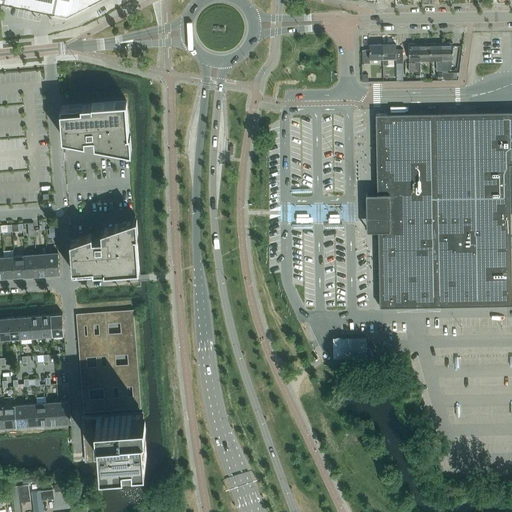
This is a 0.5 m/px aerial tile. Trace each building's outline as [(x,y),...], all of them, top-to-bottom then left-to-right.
[(0,0),(0,1),(6,3),(40,10),(51,13),(53,13),(53,14),(54,14),(56,12),(66,14),(87,4),(90,4),(96,0),(0,0)] [(16,23),(4,23),(4,35),(16,35),(16,23)] [(442,70),(452,70),(452,59),(453,58),(452,42),(446,42),(446,45),(441,45),(442,70)] [(396,48),(396,43),(383,44),(383,57),(383,65),(388,65),(388,57),(396,57),(396,63),(403,63),(403,48),(396,48)] [(409,43),(409,56),(409,59),(415,59),(415,63),(416,71),(420,71),(421,71),(420,46),(415,46),(415,43),(409,43)] [(426,77),(425,63),(425,59),(431,59),(431,43),(425,43),(425,46),(420,46),(421,71),(421,79),(425,79),(425,77),(426,77)] [(436,70),(442,70),(441,45),(436,46),(436,43),(431,43),(431,59),(436,59),(436,70)] [(370,58),(383,57),(383,44),(370,44),(370,49),(362,50),(362,63),(370,63),(370,58)] [(92,103),(60,106),(63,137),(63,138),(86,142),(85,136),(94,136),(95,144),(129,150),(131,150),(132,150),(130,132),(129,132),(127,100),(92,102),(92,103)] [(362,205),(363,206),(363,207),(363,208),(364,208),(364,209),(365,210),(366,210),(367,210),(367,211),(368,211),(368,216),(378,216),(378,230),(379,306),(511,303),(511,289),(510,213),(511,212),(511,110),(402,113),(376,113),(377,193),(377,194),(368,194),(368,199),(367,199),(367,200),(366,200),(365,200),(364,201),(364,202),(363,202),(363,203),(363,204),(362,205)] [(92,232),(71,240),(70,240),(71,240),(73,272),(105,269),(105,270),(139,268),(137,235),(138,235),(137,217),(134,218),(102,229),(102,237),(93,237),(92,232)] [(58,252),(47,253),(48,275),(60,274),(58,252)] [(36,253),(25,254),(27,276),(37,275),(36,253)] [(47,253),(36,253),(37,275),(48,275),(47,253)] [(24,255),(14,256),(16,276),(26,276),(27,276),(25,254),(24,254),(24,255)] [(14,256),(4,256),(5,277),(16,276),(14,256)] [(84,411),(141,407),(133,308),(77,313),(78,329),(80,361),(83,394),(84,411)] [(63,313),(51,314),(53,336),(64,335),(63,313)] [(50,314),(40,315),(42,336),(52,335),(52,336),(53,336),(51,314),(50,314)] [(42,336),(40,315),(30,316),(31,337),(42,336)] [(31,337),(30,316),(19,317),(20,337),(31,337)] [(20,337),(19,317),(8,318),(10,338),(20,337)] [(0,318),(0,338),(10,338),(8,318),(0,318)] [(369,334),(331,335),(332,356),(370,356),(369,334)] [(71,422),(69,400),(58,401),(59,423),(71,422)] [(59,423),(58,401),(47,402),(49,424),(59,423)] [(38,424),(48,423),(48,424),(49,424),(47,402),(46,402),(36,403),(38,424)] [(38,424),(36,403),(26,404),(27,425),(38,424)] [(16,426),(15,404),(4,405),(6,427),(16,426)] [(15,405),(15,404),(16,426),(17,426),(17,425),(27,425),(26,404),(15,405)] [(145,438),(144,415),(143,413),(141,413),(85,418),(84,418),(87,461),(102,460),(102,461),(125,459),(147,457),(145,438)] [(31,511),(27,484),(11,486),(15,511),(31,511)] [(52,488),(33,490),(35,511),(39,511),(43,511),(41,497),(53,495),(52,488)]
